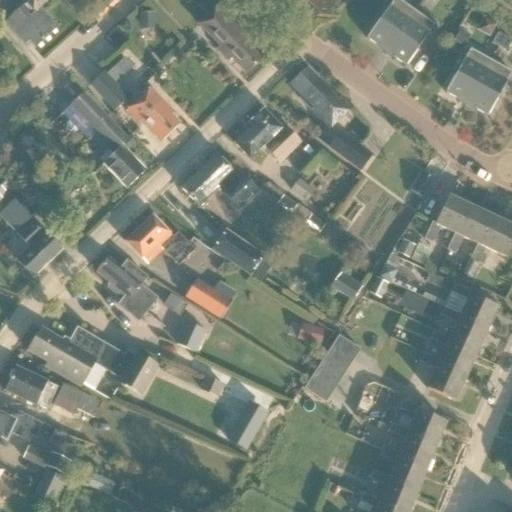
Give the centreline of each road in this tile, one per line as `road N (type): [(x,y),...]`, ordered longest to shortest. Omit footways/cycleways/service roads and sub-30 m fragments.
road 1 (residential): [(0,353),(50,287),(300,42)]
road 2 (residential): [(505,175),(439,141),(300,42)]
road 3 (residential): [(0,115),(128,0)]
road 4 (residential): [(450,511),(511,371)]
